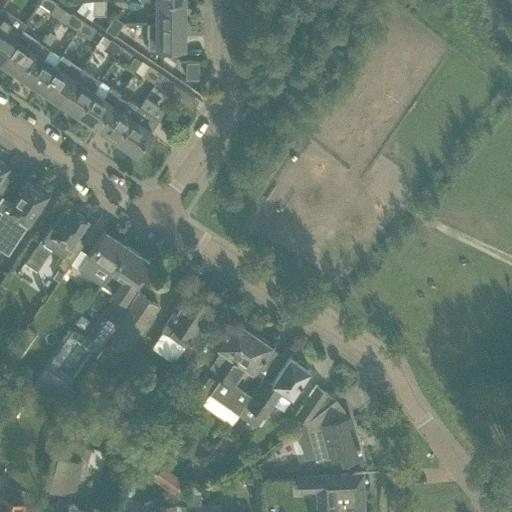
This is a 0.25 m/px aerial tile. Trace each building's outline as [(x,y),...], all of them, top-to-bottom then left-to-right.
[(55,2),(53,0),(40,0),(38,3),(49,11),(55,2)] [(103,0),(93,0),(93,14),(103,14),(103,0)] [(182,0),(154,0),(155,23),(183,23),(182,0)] [(34,10),(40,14),(45,8),(38,3),(34,10)] [(0,59),(21,29),(25,22),(0,6),(0,59)] [(77,29),(83,20),(71,12),(64,21),(77,29)] [(129,27),(122,22),(113,16),(105,29),(120,39),(129,27)] [(83,20),(77,29),(88,37),(94,28),(83,20)] [(145,23),(145,47),(145,49),(155,49),(155,47),(183,47),(183,23),(155,23),(145,23)] [(43,38),(50,43),(56,33),(50,28),(43,38)] [(21,29),(0,59),(0,60),(19,74),(34,50),(40,42),(21,29)] [(115,55),(121,47),(109,39),(103,47),(115,55)] [(40,42),(34,50),(19,74),(39,87),(54,64),(42,56),(48,47),(40,42)] [(121,47),(115,55),(127,63),(133,55),(121,47)] [(54,64),(39,87),(58,100),(74,77),(81,67),(70,60),(63,70),(54,64)] [(185,62),(185,80),(197,80),(197,62),(185,62)] [(154,82),(160,74),(148,66),(142,74),(154,82)] [(91,74),(81,67),(74,77),(58,100),(77,113),(93,90),(84,84),(91,74)] [(160,74),(154,82),(166,90),(172,81),(160,74)] [(77,113),(96,126),(112,103),(118,94),(119,93),(100,80),(93,90),(77,113)] [(199,100),(172,81),(166,90),(193,108),(199,100)] [(112,103),(96,126),(116,139),(131,116),(121,109),(127,100),(124,98),(118,94),(112,103)] [(138,106),(131,116),(116,139),(135,152),(157,119),(138,106)] [(22,186),(11,202),(1,194),(0,195),(0,210),(4,214),(0,219),(0,240),(7,246),(1,254),(3,255),(23,225),(15,220),(18,215),(26,221),(46,191),(25,177),(20,185),(22,186)] [(50,223),(32,251),(25,261),(37,270),(53,246),(61,251),(53,263),(64,271),(84,241),(74,235),(86,218),(72,209),(70,211),(64,207),(52,224),(50,223)] [(103,229),(92,246),(77,268),(100,284),(109,270),(126,245),(103,229)] [(121,278),(108,297),(111,299),(120,305),(149,261),(126,245),(109,270),(121,278)] [(59,279),(45,302),(58,310),(72,287),(59,279)] [(139,291),(121,317),(106,339),(124,352),(157,303),(139,291)] [(187,292),(167,321),(161,329),(184,345),(175,358),(184,364),(204,335),(195,329),(213,304),(197,293),(195,297),(187,292)] [(106,339),(121,317),(106,306),(87,335),(102,345),(106,339)] [(232,317),(221,333),(214,344),(221,349),(208,366),(221,375),(252,331),(232,317)] [(24,326),(8,349),(20,357),(36,334),(24,326)] [(272,344),(252,331),(221,375),(234,384),(246,367),(253,372),(272,344)] [(250,396),(237,414),(255,426),(281,389),(291,396),(309,370),(307,368),(308,366),(297,358),(296,361),(289,356),(271,381),(269,380),(255,399),(250,396)] [(95,404),(114,378),(91,362),(74,386),(69,393),(95,404)] [(192,369),(185,364),(172,382),(179,387),(192,369)] [(216,382),(204,373),(192,390),(204,399),(216,382)] [(60,376),(52,387),(69,393),(74,386),(60,376)] [(319,410),(335,397),(315,384),(294,414),(304,421),(319,410)] [(237,414),(250,396),(237,386),(224,405),(237,414)] [(319,410),(304,421),(314,460),(338,453),(340,461),(360,456),(349,416),(344,417),(340,412),(344,409),(335,397),(319,410)] [(238,450),(231,456),(237,463),(244,458),(238,450)] [(202,460),(193,454),(181,470),(190,476),(202,460)] [(57,455),(48,488),(72,494),(81,461),(57,455)] [(153,477),(176,489),(183,476),(160,464),(153,477)] [(363,511),(361,472),(341,473),(298,475),(299,490),(315,490),(316,511),(363,511)] [(199,492),(185,493),(185,507),(185,511),(240,511),(241,511),(220,511),(219,503),(200,504),(199,492)] [(28,511),(30,508),(26,507),(22,503),(17,502),(11,502),(8,500),(3,511),(28,511)] [(97,511),(98,510),(69,503),(66,511),(97,511)]
